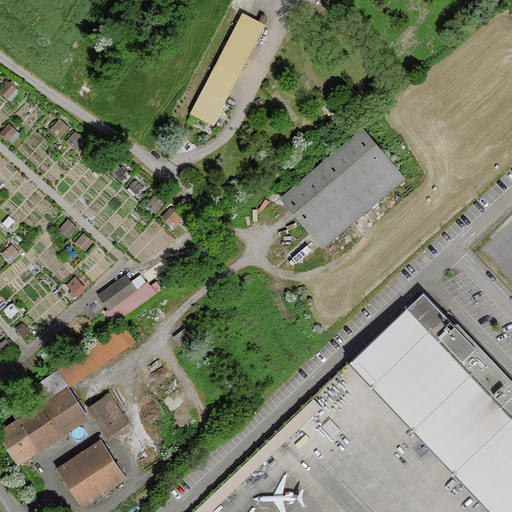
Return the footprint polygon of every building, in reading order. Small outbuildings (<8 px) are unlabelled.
[(242,14),(190,114),(214,126),(266,26),(264,25),(267,18),(263,16),(259,23),(247,16),(242,14)] [(328,90),(311,69),(303,76),(321,97),(328,90)] [(9,83),(0,92),(8,98),(16,89),(9,83)] [(20,93),(16,89),(8,98),(11,102),(20,93)] [(338,108),(327,100),(320,109),(331,117),(338,108)] [(68,128),(59,120),(51,130),(60,138),(68,128)] [(9,125),(1,134),(8,141),(17,132),(9,125)] [(364,129),(281,200),(324,251),(407,180),(364,129)] [(20,135),(17,132),(8,141),(12,144),(20,135)] [(85,140),(76,133),(67,142),(76,150),(85,140)] [(129,174),(123,167),(117,174),(123,180),(129,174)] [(143,188),(137,181),(130,188),(136,194),(143,188)] [(165,204),(156,196),(147,206),(156,214),(165,204)] [(171,209),(163,218),(170,225),(178,216),(171,209)] [(182,219),(178,216),(170,225),(174,228),(182,219)] [(77,228),(69,221),(60,230),(69,238),(77,228)] [(93,242),(84,235),(76,244),(85,252),(93,242)] [(20,255),(12,246),(2,254),(10,263),(20,255)] [(77,274),(68,286),(81,296),(90,285),(77,274)] [(127,276),(99,296),(109,311),(137,291),(127,276)] [(426,293),(351,364),(491,511),(511,511),(511,378),(460,325),(459,326),(446,313),(437,304),(426,293)] [(18,312),(12,305),(5,311),(11,318),(18,312)] [(203,313),(188,325),(195,334),(210,322),(203,313)] [(126,325),(8,405),(18,421),(71,387),(138,343),(126,325)] [(31,332),(25,325),(18,331),(24,338),(31,332)] [(192,338),(185,330),(175,338),(181,346),(192,338)] [(14,349),(7,340),(0,345),(0,351),(5,357),(14,349)] [(18,421),(0,432),(0,435),(20,466),(91,420),(86,411),(71,387),(18,421)] [(111,396),(93,407),(111,435),(129,423),(123,414),(111,396)] [(101,440),(59,469),(87,509),(129,479),(101,440)]
